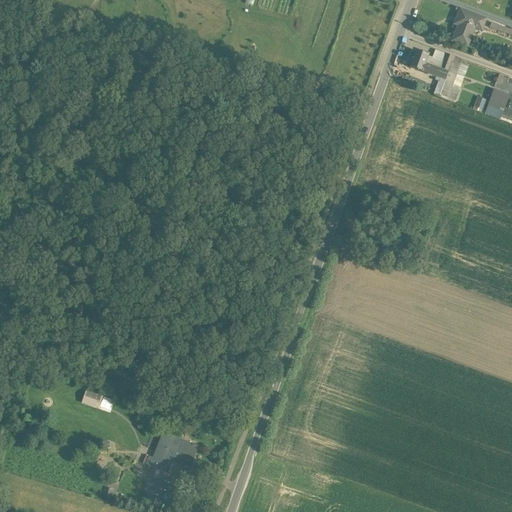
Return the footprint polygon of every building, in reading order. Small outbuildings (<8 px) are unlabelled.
[(485,21),(459,11),(454,24),(458,26),(453,41),(467,47),(475,27),(481,30),(485,21)] [(511,31),(492,24),(490,28),(511,36),(511,31)] [(434,51),(431,58),(427,57),(425,65),(433,68),(439,70),(445,54),(435,50),(434,51)] [(427,57),(415,52),(410,68),(430,76),(433,68),(425,65),(427,57)] [(445,54),(439,70),(447,73),(453,57),(445,54)] [(453,57),(447,73),(456,76),(462,60),(453,57)] [(439,70),(433,68),(430,76),(435,78),(434,81),(438,82),(439,79),(444,81),(447,73),(439,70)] [(456,76),(447,73),(444,81),(453,84),(456,76)] [(463,79),(456,76),(453,84),(452,87),(455,88),(459,90),(463,79)] [(439,79),(438,82),(433,95),(438,97),(444,81),(439,79)] [(453,84),(444,81),(438,97),(447,101),(452,87),(453,84)] [(452,87),(447,101),(454,103),(457,96),(453,94),(455,88),(452,87)] [(493,90),(484,114),(498,120),(502,109),(507,95),(493,90)] [(488,104),(477,100),(473,110),(484,114),(488,104)] [(82,399),(100,405),(102,397),(85,391),(82,399)] [(167,473),(172,458),(180,440),(164,434),(151,467),(167,473)] [(191,465),(198,447),(180,440),(172,458),(191,465)] [(109,489),(108,490),(106,498),(114,500),(118,502),(120,494),(116,492),(116,491),(109,489)]
